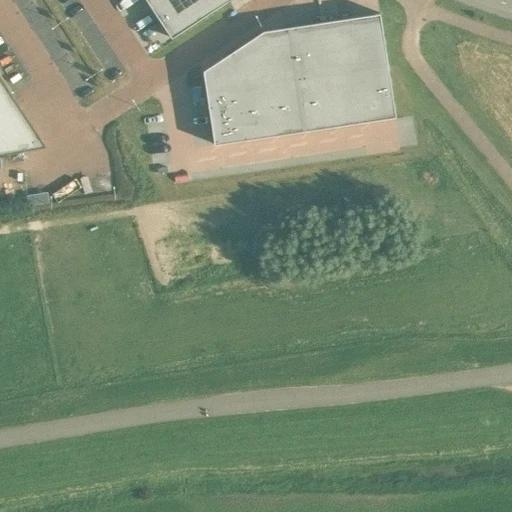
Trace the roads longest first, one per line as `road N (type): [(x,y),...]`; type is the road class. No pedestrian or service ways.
road 1 (unclassified): [(511,373),(162,414),(0,442)]
road 2 (track): [(0,229),(130,212)]
